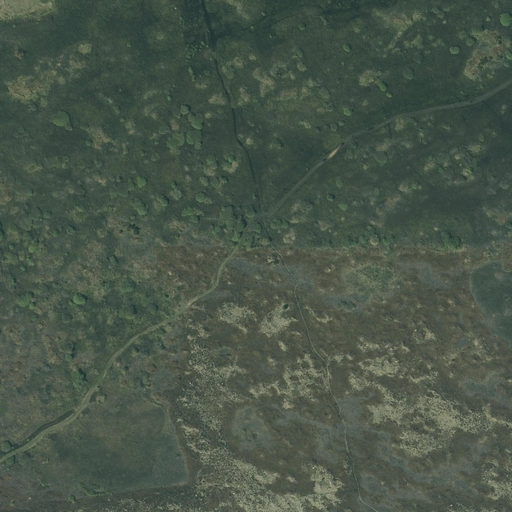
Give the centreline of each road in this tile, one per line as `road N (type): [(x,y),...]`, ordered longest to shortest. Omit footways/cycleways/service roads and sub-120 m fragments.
road 1 (track): [(262,214),(251,218),(211,289),(118,354),(69,419),(0,460)]
road 2 (track): [(511,79),(468,102),(350,134),(262,214)]
